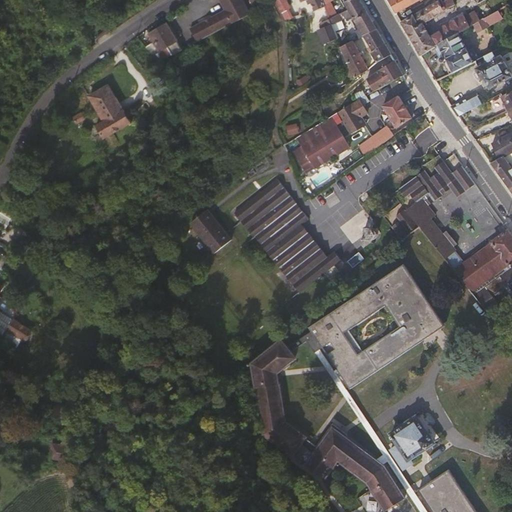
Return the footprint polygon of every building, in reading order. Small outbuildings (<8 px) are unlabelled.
[(250,14),(243,0),(218,0),(224,9),(189,28),(197,42),(250,14)] [(289,8),(285,0),(276,0),(282,12),(289,8)] [(325,7),(322,0),(301,0),(302,1),(304,0),(311,0),(316,10),(317,10),(318,12),(322,11),(321,8),(325,7)] [(376,28),(358,0),(345,0),(343,1),(349,11),(346,12),(334,17),(330,19),(332,24),(323,27),(318,28),(323,42),(337,38),(340,47),(350,41),(341,19),(345,17),(345,18),(351,15),(363,35),(376,28)] [(322,0),(325,7),(330,19),(334,17),(327,0),(322,0)] [(388,0),(395,13),(419,0),(388,0)] [(422,23),(454,4),(451,0),(444,0),(442,1),(441,0),(436,0),(416,13),(422,23)] [(478,30),(501,17),(498,10),(481,19),(474,23),(478,30)] [(458,32),(474,23),(481,19),(478,14),(476,15),(474,11),(464,17),(463,14),(437,29),(438,31),(444,40),(458,32)] [(430,36),(422,23),(416,13),(414,14),(413,15),(401,22),(420,54),(434,46),(439,43),(444,40),(438,31),(430,36)] [(332,24),(330,19),(321,22),(323,27),(332,24)] [(183,50),(166,24),(150,34),(155,42),(147,47),(160,62),(183,50)] [(366,40),(379,34),(376,28),(363,35),(366,40)] [(473,61),(458,32),(444,40),(439,43),(434,46),(442,61),(443,60),(450,73),(473,61)] [(372,51),(385,44),(379,34),(366,40),(370,46),(372,51)] [(368,69),(352,40),(350,41),(340,47),(355,78),(368,69)] [(498,47),(495,42),(487,46),(490,52),(491,51),(498,47)] [(380,60),(391,54),(385,44),(372,51),(377,62),(380,60)] [(511,76),(500,55),(495,57),(491,51),(490,52),(484,55),(487,61),(482,64),(480,61),(476,63),(478,66),(476,68),(482,78),(484,77),(484,79),(482,80),(483,83),(485,85),(488,85),(489,87),(511,76)] [(403,74),(395,61),(391,54),(380,60),(384,68),(379,71),(379,72),(369,78),(375,90),(403,74)] [(132,122),(129,117),(125,109),(123,110),(109,86),(91,96),(105,121),(97,125),(105,139),(132,122)] [(367,94),(364,88),(354,94),(358,100),(365,95),(367,94)] [(508,109),(511,106),(511,88),(500,95),(508,109)] [(458,115),(485,101),(484,98),(480,100),(476,92),(451,106),(458,115)] [(367,112),(363,105),(369,100),(365,95),(358,100),(338,112),(351,133),(365,124),(366,124),(361,116),(367,112)] [(383,105),(388,113),(384,115),(388,121),(392,119),(396,126),(411,117),(399,95),(383,105)] [(349,146),(331,116),(297,136),(302,145),(294,151),(306,172),(349,146)] [(378,145),(394,134),(389,127),(386,126),(385,126),(372,136),(378,145)] [(511,131),(492,142),(498,157),(504,154),(504,155),(511,150),(511,131)] [(378,145),(372,136),(359,146),(362,150),(365,155),(378,145)] [(144,156),(155,150),(151,143),(141,150),(144,156)] [(443,143),(436,147),(441,156),(448,152),(443,143)] [(0,156),(3,157),(8,147),(5,145),(0,155),(0,156)] [(328,182),(365,155),(362,150),(324,177),(328,182)] [(511,150),(504,155),(504,154),(498,157),(491,161),(509,187),(511,185),(511,150)] [(150,166),(158,162),(154,155),(146,160),(150,166)] [(416,201),(406,209),(405,209),(404,208),(396,214),(399,219),(391,225),(393,228),(401,239),(418,226),(489,313),(500,305),(493,295),(504,286),(511,295),(511,296),(510,298),(511,299),(511,266),(510,264),(511,263),(511,262),(511,260),(511,233),(508,228),(492,240),(493,241),(475,254),(465,261),(453,246),(457,242),(446,229),(442,233),(430,218),(435,213),(428,204),(451,188),(457,197),(476,183),(463,166),(453,173),(443,160),(435,166),(438,171),(430,176),(424,169),(399,187),(406,196),(410,193),(416,201)] [(340,258),(336,253),(334,251),(327,256),(302,224),(308,218),(302,210),(299,212),(293,205),(296,203),(277,179),(234,213),(253,237),(255,236),(299,292),(340,258)] [(0,239),(4,241),(15,217),(0,209),(0,239)] [(231,239),(207,209),(190,223),(214,253),(231,239)] [(363,218),(364,236),(377,236),(376,217),(363,218)] [(338,462),(366,483),(370,491),(359,498),(367,511),(382,511),(404,498),(383,465),(388,462),(419,511),(475,511),(448,472),(419,491),(432,511),(429,511),(427,511),(401,473),(413,464),(411,460),(436,444),(433,440),(438,437),(423,415),(418,418),(416,415),(386,433),(395,446),(387,451),(319,348),(322,346),(350,387),(445,324),(403,263),(309,326),(312,330),(287,348),(281,340),(249,364),(254,389),(258,388),(265,432),(325,479),(338,462)] [(26,340),(32,330),(13,319),(4,335),(20,344),(23,339),(26,340)] [(70,458),(72,446),(56,443),(54,455),(70,458)]
